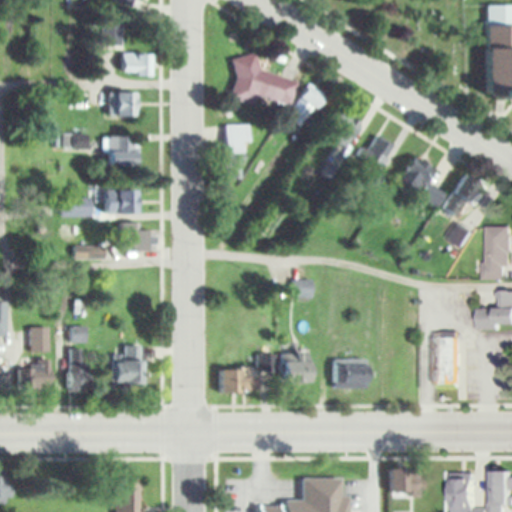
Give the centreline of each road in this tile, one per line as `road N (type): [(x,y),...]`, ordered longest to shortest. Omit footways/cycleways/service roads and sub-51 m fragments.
road 1 (secondary): [(0,430),(511,430)]
road 2 (residential): [(189,429),(185,0)]
road 3 (secondary): [(511,158),(263,0)]
